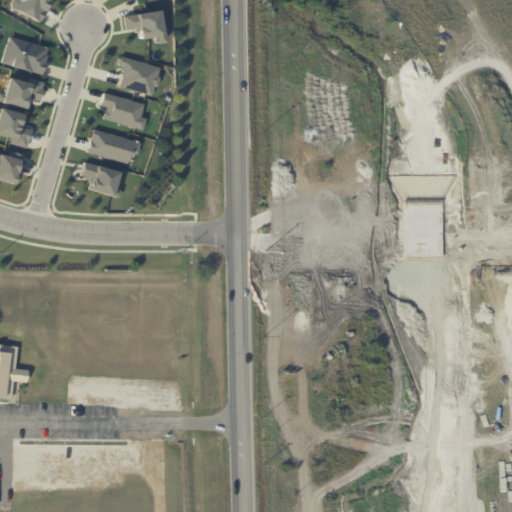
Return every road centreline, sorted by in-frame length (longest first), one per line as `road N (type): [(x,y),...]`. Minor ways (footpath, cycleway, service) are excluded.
road 1 (tertiary): [(243,511),(234,0)]
road 2 (residential): [(0,215),(85,234),(237,234)]
road 3 (residential): [(86,25),(33,226)]
